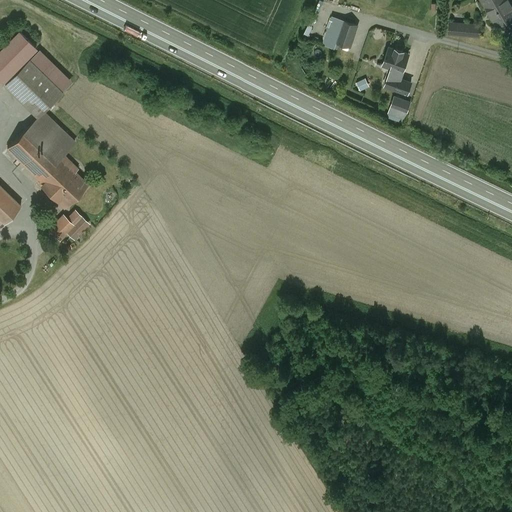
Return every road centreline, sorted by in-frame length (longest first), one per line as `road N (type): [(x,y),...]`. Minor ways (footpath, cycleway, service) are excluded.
road 1 (trunk): [(74,0),(511,213)]
road 2 (trunk): [(511,199),(101,0)]
road 3 (unclassified): [(333,9),(511,61)]
